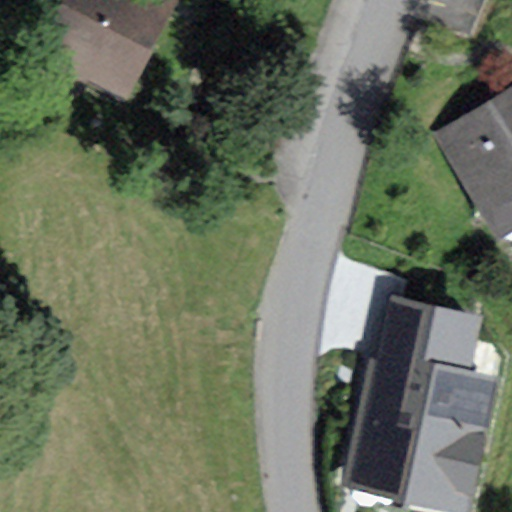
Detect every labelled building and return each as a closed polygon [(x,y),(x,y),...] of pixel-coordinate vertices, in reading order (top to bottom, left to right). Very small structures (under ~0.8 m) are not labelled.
[(133,102),(182,0),(181,0),(66,0),(28,75),(77,102),(89,79),(133,102)] [(291,0),(267,0),(259,23),(313,43),(325,12),(291,0)] [(291,0),(325,12),(329,0),(291,0)] [(259,23),(247,54),(302,74),(313,43),(259,23)] [(247,54),(236,85),(290,106),(302,74),(247,54)] [(236,85),(224,116),(278,137),(290,106),(236,85)] [(504,245),(511,240),(511,89),(433,134),(504,245)] [(224,116),(213,147),(267,168),(278,137),(224,116)]
